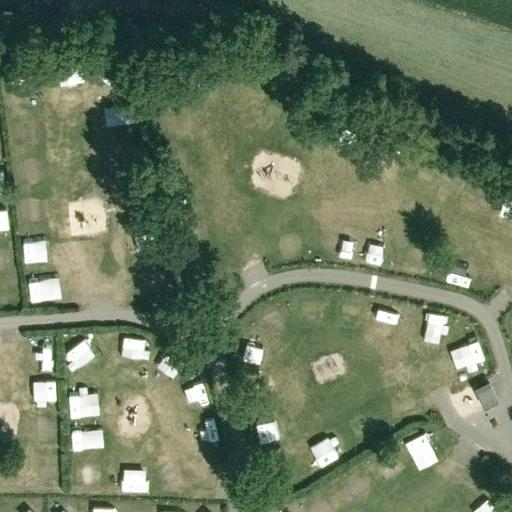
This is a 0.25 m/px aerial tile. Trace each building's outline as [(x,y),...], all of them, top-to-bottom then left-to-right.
[(122,84),(126,69),(111,65),(107,80),(122,84)] [(78,67),(65,68),(67,94),(80,93),(78,67)] [(129,109),(117,109),(117,125),(130,124),(129,109)] [(270,161),(275,183),(294,178),(289,156),(270,161)] [(21,182),(41,180),(40,160),(20,161),(21,182)] [(183,181),(187,195),(205,191),(201,176),(183,181)] [(284,221),(306,212),(301,197),(278,205),(284,221)] [(46,223),(45,209),(24,210),(25,224),(46,223)] [(0,240),(12,239),(11,218),(0,218),(0,240)] [(198,237),(215,233),(212,221),(196,225),(198,237)] [(314,231),(296,238),(303,257),(322,250),(314,231)] [(138,254),(151,253),(150,232),(137,233),(138,254)] [(31,266),(53,264),(52,243),(29,244),(31,266)] [(337,266),(353,258),(346,244),(330,251),(337,266)] [(14,252),(5,253),(8,276),(17,275),(14,252)] [(417,265),(423,284),(444,278),(438,259),(417,265)] [(458,282),(477,281),(476,261),(457,262),(458,282)] [(146,271),(147,289),(161,288),(160,271),(146,271)] [(42,301),(61,301),(61,284),(42,284),(42,301)] [(375,314),(356,315),(357,330),(376,328),(375,314)] [(339,361),(357,354),(350,338),(333,345),(339,361)] [(460,338),(440,346),(449,369),(469,361),(460,338)] [(41,370),(60,371),(60,347),(42,347),(41,370)] [(150,361),(160,384),(179,376),(168,353),(150,361)] [(92,373),(90,354),(70,356),(71,374),(92,373)] [(498,400),(490,383),(489,381),(474,388),(484,407),(498,400)] [(61,386),(40,387),(42,421),(37,421),(38,444),(63,443),(62,417),(61,386)] [(178,422),(197,414),(186,390),(167,399),(178,422)] [(92,444),(93,426),(77,426),(77,443),(92,444)] [(479,490),(491,472),(472,460),(460,478),(479,490)] [(45,487),(66,487),(65,466),(44,467),(45,487)] [(109,489),(109,471),(91,470),(91,489),(109,489)] [(422,511),(447,511),(443,501),(422,510),(422,511)]
